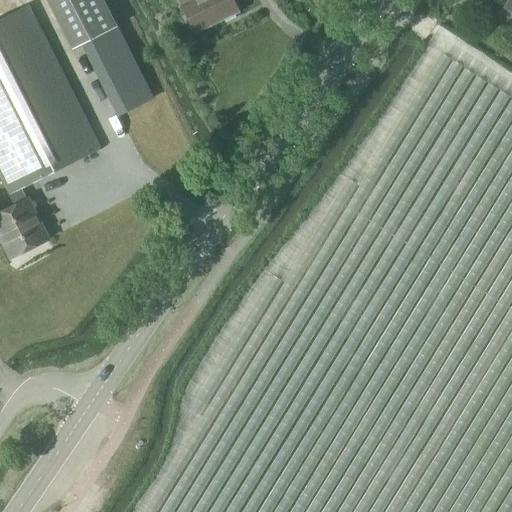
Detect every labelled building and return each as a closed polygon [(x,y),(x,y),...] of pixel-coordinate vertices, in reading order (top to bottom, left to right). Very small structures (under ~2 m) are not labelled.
[(45,0),(71,49),(81,43),(116,26),(102,0),(45,0)] [(179,0),(195,33),(238,11),(232,0),(179,0)] [(20,187),(99,148),(28,5),(0,18),(0,176),(8,193),(10,192),(20,187)] [(116,26),(81,43),(118,116),(152,98),(116,26)] [(45,234),(27,197),(25,198),(20,187),(10,192),(15,203),(0,210),(0,241),(9,259),(22,252),(19,247),(45,234)]
